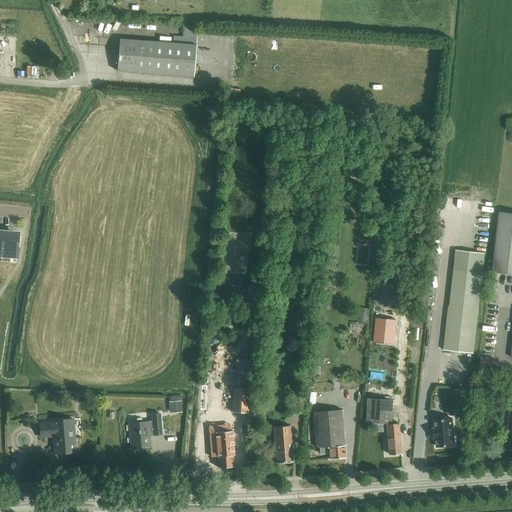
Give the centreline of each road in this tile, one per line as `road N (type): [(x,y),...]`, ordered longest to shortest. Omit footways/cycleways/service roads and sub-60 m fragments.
road 1 (secondary): [(0,502),(240,498)]
road 2 (secondary): [(240,498),(296,501),(404,487)]
road 3 (secondary): [(404,487),(240,498)]
road 4 (residential): [(26,213),(171,224)]
